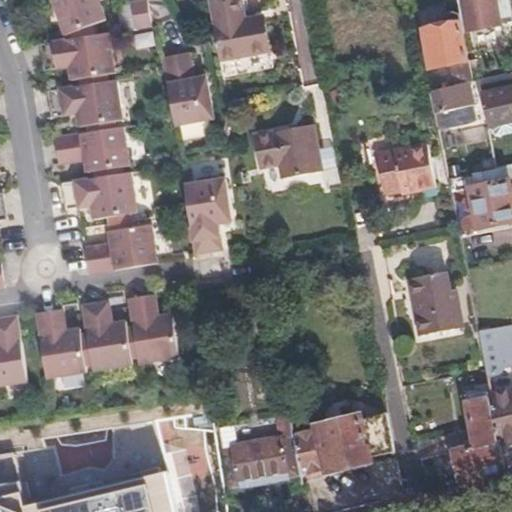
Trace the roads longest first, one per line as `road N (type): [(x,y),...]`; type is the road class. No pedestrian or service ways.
road 1 (residential): [(46,270),(18,70),(0,29)]
road 2 (residential): [(228,258),(89,279),(46,270)]
